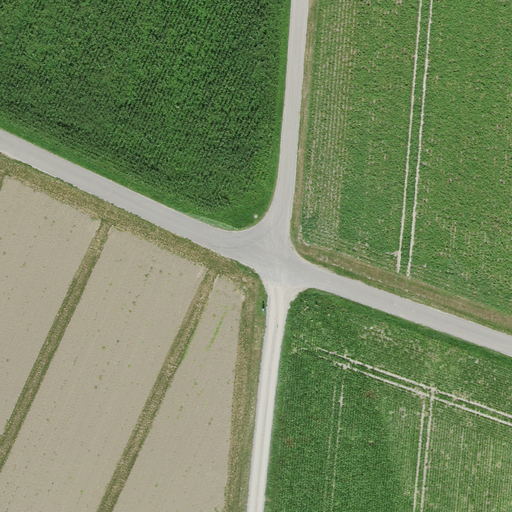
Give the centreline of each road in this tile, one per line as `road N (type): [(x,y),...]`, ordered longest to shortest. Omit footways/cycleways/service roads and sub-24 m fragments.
road 1 (unclassified): [(0,139),(280,267)]
road 2 (unclassified): [(302,0),(280,267)]
road 3 (track): [(259,511),(280,267)]
road 4 (unclassified): [(280,267),(511,348)]
